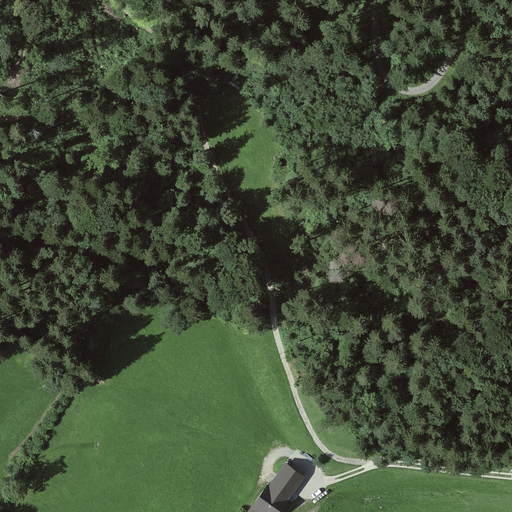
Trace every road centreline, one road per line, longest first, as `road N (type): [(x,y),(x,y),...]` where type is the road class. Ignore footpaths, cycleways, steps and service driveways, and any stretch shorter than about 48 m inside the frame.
road 1 (track): [(511,477),(373,465),(326,452),(302,413),(275,328),(273,286),(254,231),(210,154),(180,47),(129,0)]
road 2 (track): [(490,0),(464,25),(439,78),(408,91),(381,80),(371,0)]
